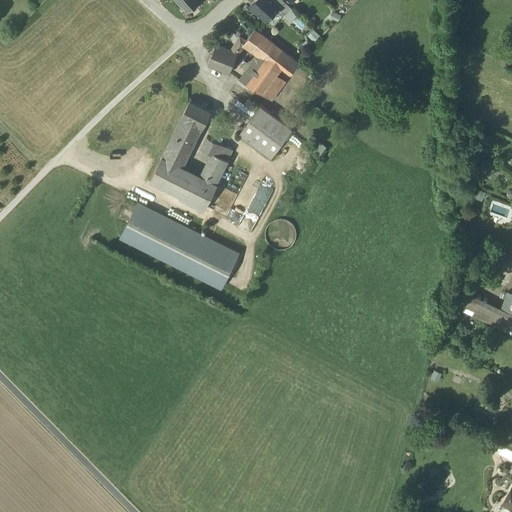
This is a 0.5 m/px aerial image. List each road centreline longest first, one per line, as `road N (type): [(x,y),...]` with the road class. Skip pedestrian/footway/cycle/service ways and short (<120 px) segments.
road 1 (track): [(193,35),(45,172),(0,225)]
road 2 (track): [(0,375),(135,511)]
road 3 (unknown): [(193,35),(206,61),(201,171)]
